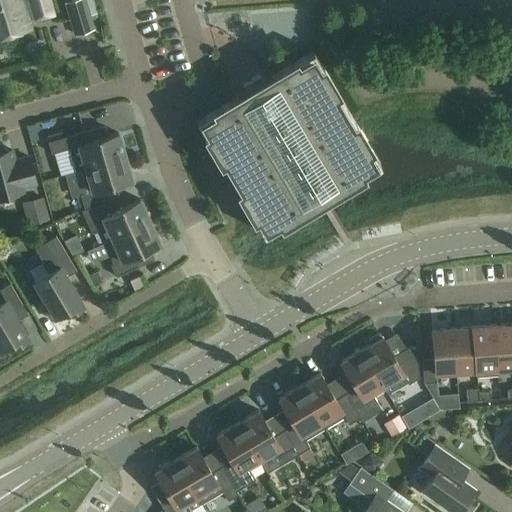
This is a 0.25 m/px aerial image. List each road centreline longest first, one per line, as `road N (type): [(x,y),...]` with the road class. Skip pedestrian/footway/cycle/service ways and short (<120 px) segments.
road 1 (residential): [(117,456),(394,298),(511,289)]
road 2 (tertiary): [(511,237),(414,251),(363,271),(262,335)]
road 3 (residential): [(206,254),(0,381)]
road 4 (tertiary): [(262,335),(101,427)]
road 5 (residential): [(0,121),(144,81)]
road 6 (residential): [(206,254),(154,115)]
road 7 (residential): [(154,115),(205,85),(181,0)]
